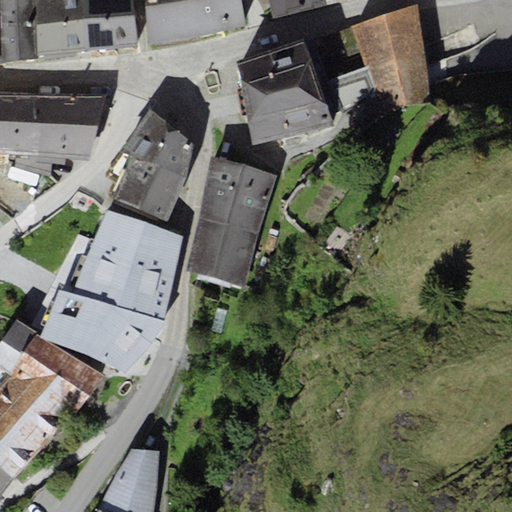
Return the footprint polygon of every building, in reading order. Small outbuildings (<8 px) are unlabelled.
[(0,0),(0,21),(2,56),(2,60),(7,60),(40,58),(37,0),(0,0)] [(37,0),(40,58),(77,54),(76,50),(85,49),(82,0),(37,0)] [(133,0),(82,0),(85,49),(137,43),(134,11),(133,0)] [(144,0),(150,42),(246,25),(241,0),(144,0)] [(269,0),(273,18),(335,0),(269,0)] [(418,6),(355,28),(376,96),(381,115),(440,95),(418,6)] [(328,115),(376,96),(355,28),(304,45),(328,115)] [(304,45),(237,69),(253,151),(333,130),(328,115),(304,45)] [(0,102),(0,155),(91,160),(106,100),(0,102)] [(133,163),(117,204),(168,227),(181,182),(185,146),(151,119),(123,159),(133,163)] [(211,161),(191,271),(243,286),(278,178),(211,161)] [(63,293),(45,340),(132,374),(162,326),(182,240),(107,212),(73,294),(63,293)] [(18,320),(0,346),(0,369),(10,378),(0,390),(0,469),(13,480),(61,425),(70,416),(75,420),(88,403),(108,377),(45,340),(18,320)] [(130,446),(97,510),(101,511),(148,511),(150,506),(156,451),(130,446)] [(0,496),(7,489),(13,480),(0,469),(0,496)]
